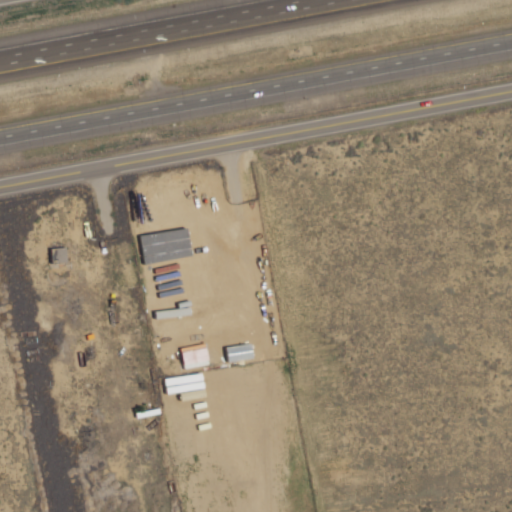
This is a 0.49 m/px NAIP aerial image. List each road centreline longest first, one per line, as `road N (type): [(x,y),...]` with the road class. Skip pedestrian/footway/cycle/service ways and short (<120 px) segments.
road 1 (tertiary): [(511,86),(0,185)]
road 2 (motorway): [(0,136),(511,40)]
road 3 (motorway): [(303,0),(0,56)]
